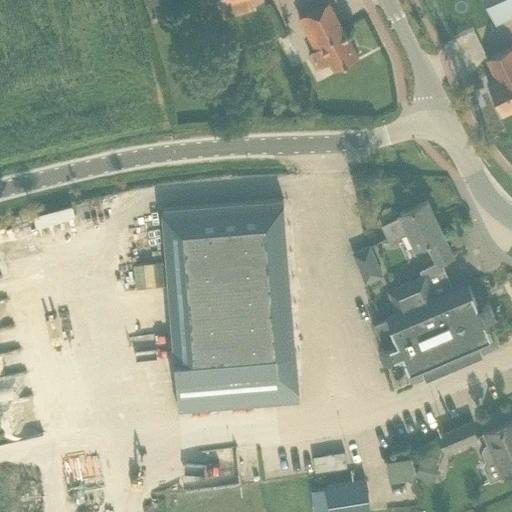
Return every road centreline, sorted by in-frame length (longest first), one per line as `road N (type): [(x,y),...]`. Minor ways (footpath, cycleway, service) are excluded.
road 1 (unclassified): [(0,190),(191,149),(339,145),(433,122)]
road 2 (tertiary): [(433,122),(424,77),(386,0)]
road 3 (tertiary): [(511,219),(433,122)]
